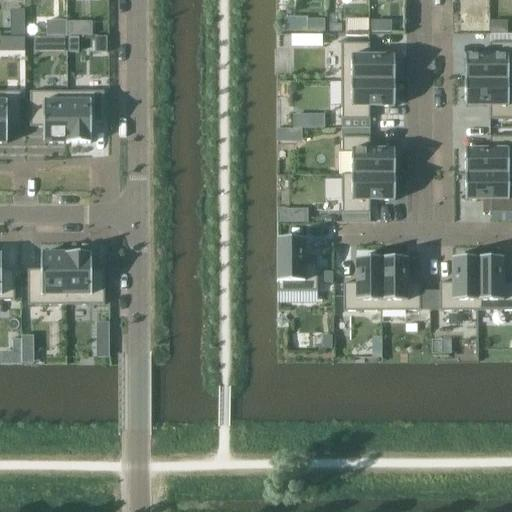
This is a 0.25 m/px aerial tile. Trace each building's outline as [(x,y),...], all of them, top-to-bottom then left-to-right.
[(324,20),(307,20),(307,32),(324,32),(324,20)] [(391,22),(371,22),(371,33),(391,33),(391,22)] [(77,23),(68,23),(68,36),(76,36),(77,23)] [(24,28),(12,28),(12,36),(24,36),(24,28)] [(64,39),(50,39),(50,53),(65,53),(64,39)] [(466,56),(465,56),(465,82),(511,81),(511,43),(489,43),(489,56),(466,57),(466,56)] [(369,44),(341,44),(341,82),(394,82),(394,57),(393,56),(393,57),(369,57),(369,44)] [(511,81),(465,82),(465,108),(466,108),(466,107),(490,107),(490,120),(511,120),(511,81)] [(394,82),(341,82),(341,121),(370,121),(369,108),(393,107),(393,108),(394,108),(394,82)] [(20,93),(0,92),(0,144),(7,144),(7,128),(20,128),(20,93)] [(104,92),(67,93),(67,144),(91,144),(91,128),(104,128),(104,92)] [(67,93),(30,93),(30,128),(43,128),(43,144),(67,144),(67,93)] [(323,116),(308,116),(308,130),(323,129),(323,116)] [(290,130),(277,130),(277,143),(290,143),(290,130)] [(466,150),(465,150),(465,176),(511,175),(511,137),(490,138),(490,150),(466,151),(466,150)] [(370,138),(341,138),(342,154),(351,154),(351,175),(351,176),(394,176),(394,151),(393,150),(393,151),(370,151),(370,138)] [(351,175),(342,175),(342,176),(342,215),(370,215),(370,202),(393,201),(393,202),(395,202),(394,176),(351,176),(351,175)] [(511,175),(465,176),(465,202),(466,202),(466,201),(490,201),(490,214),(511,214),(511,175)] [(306,210),(293,210),(293,224),(306,224),(306,210)] [(304,239),(277,240),(277,241),(277,282),(277,283),(277,293),(317,292),(317,264),(304,264),(304,241),(304,239)] [(1,254),(0,254),(0,301),(15,301),(14,271),(1,271),(1,254)] [(41,271),(28,271),(28,306),(66,306),(66,254),(41,254),(41,271)] [(91,254),(66,254),(66,306),(104,306),(104,270),(91,271),(91,254)] [(356,284),(343,284),(343,312),(382,312),(382,259),(356,259),(356,261),(356,284)] [(407,259),(382,259),(382,312),(420,312),(420,311),(430,311),(430,292),(420,292),(420,284),(407,284),(407,260),(407,259)] [(439,292),(430,292),(430,311),(439,311),(439,312),(478,312),(478,259),(452,259),(452,260),(452,284),(439,284),(439,292)] [(503,259),(478,259),(478,312),(511,311),(511,283),(503,284),(503,260),(503,259)] [(324,284),(333,284),(333,273),(323,272),(324,284)] [(33,337),(22,337),(22,348),(33,348),(33,337)] [(322,339),(322,351),(330,351),(330,339),(322,339)] [(21,340),(13,340),(13,365),(21,365),(21,340)] [(109,343),(98,343),(98,358),(109,358),(109,343)]
